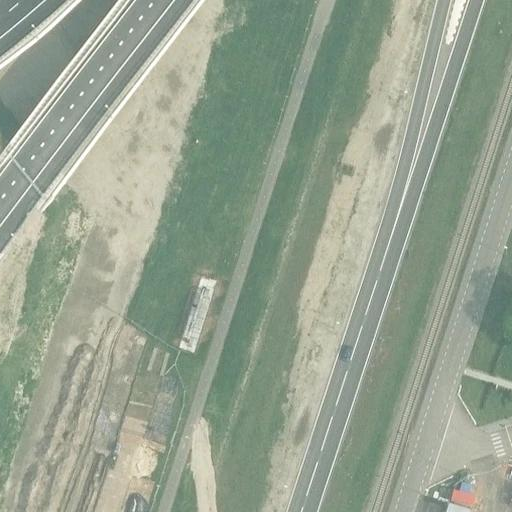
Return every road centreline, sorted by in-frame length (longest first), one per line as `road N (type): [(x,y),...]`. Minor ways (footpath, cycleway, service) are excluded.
road 1 (secondary): [(300,511),(429,114)]
road 2 (unclassified): [(404,511),(511,175)]
road 3 (motorway): [(0,189),(147,0)]
road 4 (secondary): [(429,114),(475,0)]
